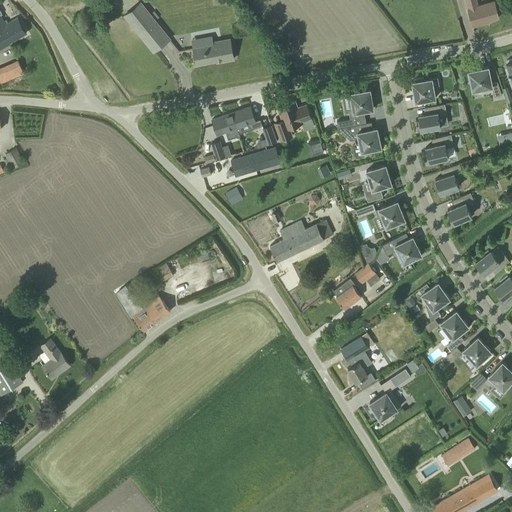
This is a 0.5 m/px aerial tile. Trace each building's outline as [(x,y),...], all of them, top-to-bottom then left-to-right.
[(499,17),(497,10),(494,1),(478,6),(476,0),(466,0),(469,8),(468,8),(473,26),(490,21),(489,20),(499,17)] [(141,2),(124,15),(154,52),(170,38),(141,2)] [(0,49),(10,44),(9,42),(26,33),(18,17),(8,23),(6,20),(4,21),(0,14),(0,49)] [(193,47),(194,48),(197,64),(222,59),(222,61),(234,58),(230,38),(213,41),(214,43),(193,47)] [(18,59),(0,66),(0,82),(24,73),(18,59)] [(469,72),(467,73),(469,83),(471,82),(472,90),(492,86),(494,96),(502,94),(497,81),(491,82),(488,66),(468,70),(469,72)] [(412,81),(414,94),(415,101),(435,98),(432,78),(424,79),(423,77),(414,79),(414,81),(412,81)] [(350,92),(353,112),(373,109),(370,89),(368,89),(367,87),(358,89),(358,91),(350,92)] [(302,123),(302,121),(311,118),(306,104),(297,108),(295,101),(278,107),(281,117),(282,116),(283,119),(282,120),(275,123),(281,140),(292,136),(289,127),(294,126),(296,126),(299,125),(300,124),(300,123),(302,123)] [(439,117),(447,115),(444,103),(425,107),(429,107),(430,113),(418,115),(419,121),(418,121),(419,128),(420,127),(421,129),(428,128),(429,130),(439,128),(438,126),(440,126),(439,117)] [(256,121),(250,106),(232,112),(237,128),(256,121)] [(237,128),(232,112),(212,119),(217,134),(225,131),(228,139),(239,135),(237,128)] [(354,118),(350,118),(337,121),(338,128),(349,126),(356,125),(354,118)] [(271,125),(263,128),(266,138),(258,141),(257,144),(258,147),(268,144),(277,141),(271,125)] [(357,132),(356,125),(349,126),(338,128),(350,140),(359,138),(357,132)] [(357,132),(359,138),(360,143),(361,151),(365,150),(369,149),(370,151),(379,149),(379,147),(381,147),(379,138),(377,138),(376,135),(378,134),(377,127),(357,132)] [(431,138),(431,139),(435,138),(437,144),(425,147),(427,153),(426,154),(427,160),(428,159),(429,161),(437,160),(437,161),(447,159),(446,157),(448,157),(446,148),(454,146),(451,134),(431,138)] [(307,142),(310,151),(322,148),(320,138),(307,142)] [(228,144),(222,147),(220,140),(211,143),(216,159),(225,156),(231,155),(228,144)] [(5,153),(8,158),(4,160),(9,169),(24,161),(16,148),(5,153)] [(238,159),(242,174),(271,165),(266,150),(238,159)] [(213,153),(204,157),(206,162),(215,159),(213,153)] [(327,163),(320,166),(324,175),(331,173),(327,163)] [(447,190),(448,192),(457,189),(457,187),(459,186),(456,177),(463,175),(459,163),(440,170),(444,169),(446,175),(435,179),(437,185),(436,185),(438,191),(439,191),(440,193),(447,190)] [(380,187),(380,189),(390,186),(389,184),(391,183),(388,174),(386,175),(386,172),(387,171),(385,164),(366,170),(372,189),(380,187)] [(211,173),(209,166),(200,169),(202,176),(211,173)] [(232,204),(242,198),(236,187),(225,193),(232,204)] [(475,203),(470,192),(452,200),(456,199),(458,205),(447,209),(450,215),(449,216),(451,221),(452,221),(453,223),(460,220),(461,222),(470,218),(470,216),(472,215),(468,206),(475,203)] [(309,201),(317,204),(320,196),(312,193),(309,201)] [(379,208),(386,226),(394,223),(394,225),(404,221),(403,220),(405,219),(397,200),(379,208)] [(373,203),(355,209),(358,217),(376,210),(373,203)] [(271,213),(275,222),(282,219),(277,210),(276,211),(274,207),(270,209),(272,213),(271,213)] [(302,220),(298,222),(280,230),(284,239),(270,245),(277,261),(323,238),(333,233),(326,218),(316,223),(306,228),(302,220)] [(358,223),(365,237),(372,234),(365,219),(358,223)] [(412,236),(399,242),(396,237),(382,244),(387,255),(397,249),(403,262),(411,259),(411,261),(420,256),(420,254),(421,254),(412,236)] [(495,274),(510,262),(498,246),(491,250),(489,251),(488,249),(480,255),(481,257),(475,262),(476,263),(475,264),(479,269),(480,268),(484,273),(493,266),(497,271),(494,274),(495,274)] [(166,262),(149,272),(156,284),(173,274),(166,262)] [(368,263),(355,273),(362,282),(375,272),(368,263)] [(511,277),(510,275),(508,276),(507,274),(499,281),(500,282),(494,287),(495,289),(494,289),(498,294),(499,294),(503,298),(511,291),(511,277)] [(337,296),(336,297),(344,308),(361,295),(353,285),(355,284),(350,277),(333,290),(337,296)] [(426,283),(418,289),(427,302),(425,303),(431,320),(430,320),(431,321),(435,318),(440,314),(436,307),(439,305),(441,306),(449,301),(448,299),(449,298),(438,282),(426,290),(423,286),(427,283),(426,283)] [(121,304),(132,300),(129,290),(117,294),(121,304)] [(144,329),(170,310),(158,294),(132,313),(144,329)] [(411,295),(405,300),(410,307),(414,305),(414,301),(411,295)] [(468,326),(461,316),(456,310),(440,322),(452,338),(459,333),(460,335),(468,328),(467,327),(468,326)] [(439,323),(435,318),(431,321),(424,325),(429,331),(439,323)] [(361,335),(341,348),(348,360),(349,360),(352,365),(348,368),(356,381),(357,380),(362,387),(376,379),(376,378),(375,378),(367,365),(363,367),(359,361),(355,355),(373,344),(365,333),(361,335)] [(491,351),(485,344),(478,336),(463,349),(476,364),(482,359),(483,360),(491,354),(490,352),(491,351)] [(52,378),(70,365),(61,352),(50,338),(41,345),(51,359),(43,365),(52,378)] [(0,392),(1,395),(22,382),(0,345),(0,392)] [(456,346),(446,355),(451,361),(462,352),(456,346)] [(414,358),(407,362),(412,371),(419,366),(414,358)] [(511,370),(510,368),(502,361),(488,376),(503,389),(508,384),(510,385),(511,382),(511,370)] [(480,372),(469,383),(477,389),(487,378),(480,372)] [(369,402),(373,408),(375,407),(377,410),(375,411),(380,419),(382,418),(384,421),(388,421),(392,419),(393,415),(391,412),(401,405),(390,389),(396,386),(390,377),(381,384),(386,391),(369,402)] [(453,400),(459,409),(468,404),(462,394),(453,400)] [(443,427),(438,430),(443,437),(448,434),(443,427)] [(441,454),(448,465),(475,448),(468,437),(441,454)] [(489,474),(433,505),(436,511),(460,511),(481,501),(480,499),(497,490),(489,474)]
